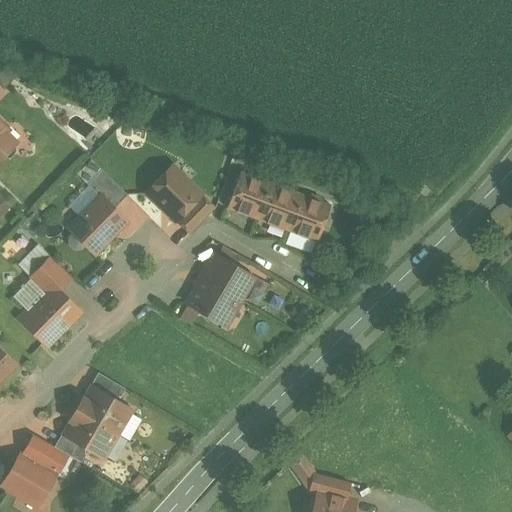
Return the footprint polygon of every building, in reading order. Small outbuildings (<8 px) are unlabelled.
[(0,121),(0,159),(2,158),(10,158),(16,152),(16,144),(4,132),(7,129),(0,121)] [(200,194),(172,167),(145,194),(162,210),(163,208),(175,220),(176,219),(199,196),(200,194)] [(129,195),(103,169),(88,184),(101,197),(102,196),(115,209),(129,195)] [(331,205),(241,172),(227,208),(317,242),(331,205)] [(115,209),(102,196),(101,197),(70,228),(95,254),(128,221),(115,209)] [(214,209),(199,196),(176,219),(190,233),(214,209)] [(237,254),(223,246),(217,256),(231,264),(237,254)] [(231,264),(217,256),(205,276),(242,298),(254,278),(231,264)] [(72,277),(52,257),(31,278),(47,293),(58,282),(63,287),(72,277)] [(242,298),(205,276),(189,304),(201,311),(226,325),(242,298)] [(47,293),(21,319),(47,345),(80,312),(59,291),(63,287),(58,282),(47,293)] [(201,311),(189,304),(180,318),(193,326),(201,311)] [(0,381),(17,365),(0,348),(0,381)] [(126,389),(101,374),(93,387),(112,398),(120,396),(121,398),(126,389)] [(120,396),(112,398),(93,387),(83,404),(81,403),(78,410),(118,434),(132,410),(122,404),(121,398),(120,396)] [(118,434),(78,410),(74,416),(76,417),(65,434),(84,445),(86,453),(88,453),(94,451),(104,457),(118,434)] [(84,445),(65,434),(57,448),(67,453),(82,463),(88,453),(86,453),(84,445)] [(57,448),(36,435),(25,454),(30,458),(29,459),(55,474),(67,453),(57,448)] [(55,474),(29,459),(30,458),(25,454),(22,453),(3,486),(38,506),(56,475),(55,474)] [(350,482),(317,473),(312,492),(319,493),(320,492),(346,499),(350,482)] [(346,499),(320,492),(319,493),(314,511),(351,511),(354,501),(346,499)]
